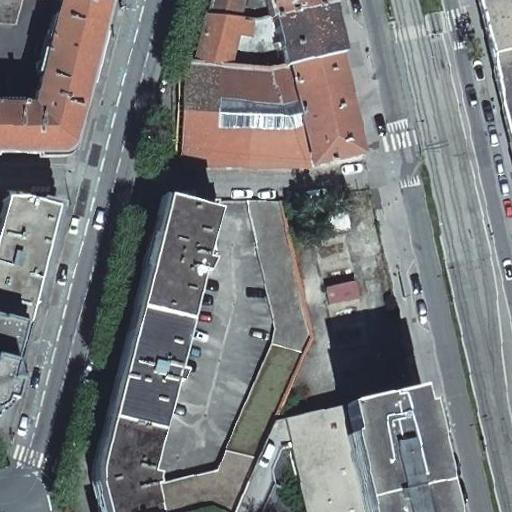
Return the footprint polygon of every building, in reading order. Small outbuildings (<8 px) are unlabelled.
[(0,0),(0,22),(16,24),(21,0),(0,0)] [(0,107),(0,152),(49,153),(59,153),(61,153),(64,152),(68,149),(70,144),(79,110),(93,54),(105,3),(74,0),(60,0),(33,108),(0,107)] [(209,0),(206,15),(238,19),(242,0),(209,0)] [(264,0),(268,19),(274,18),(330,4),(328,0),(264,0)] [(511,0),(483,0),(511,134),(511,0)] [(274,18),(284,66),(290,64),(341,54),(339,43),(330,4),(274,18)] [(206,15),(193,62),(229,66),(234,37),(250,39),(252,22),(238,19),(206,15)] [(290,64),(312,165),(363,154),(341,54),(290,64)] [(184,60),(180,165),(305,167),(312,165),(290,64),(284,66),(268,69),(229,66),(193,62),(184,60)] [(95,485),(101,511),(154,511),(149,486),(154,485),(154,481),(153,476),(147,474),(170,385),(174,386),(180,374),(172,372),(217,200),(164,199),(153,241),(129,335),(96,464),(95,485)] [(2,200),(0,208),(0,323),(17,328),(22,330),(38,269),(53,208),(21,200),(2,200)] [(276,328),(227,450),(257,458),(273,421),(297,369),(311,339),(278,201),(245,201),(276,328)] [(323,214),(326,231),(347,227),(344,210),(323,214)] [(354,281),(325,288),(329,306),(358,299),(354,281)] [(0,390),(17,328),(0,323),(0,390)] [(440,511),(429,459),(426,449),(413,391),(390,396),(343,406),(366,511),(440,511)] [(284,419),(303,511),(366,511),(343,406),(336,408),(284,419)] [(149,486),(154,511),(186,511),(211,507),(221,511),(232,511),(257,458),(227,450),(218,469),(154,481),(154,485),(149,486)]
